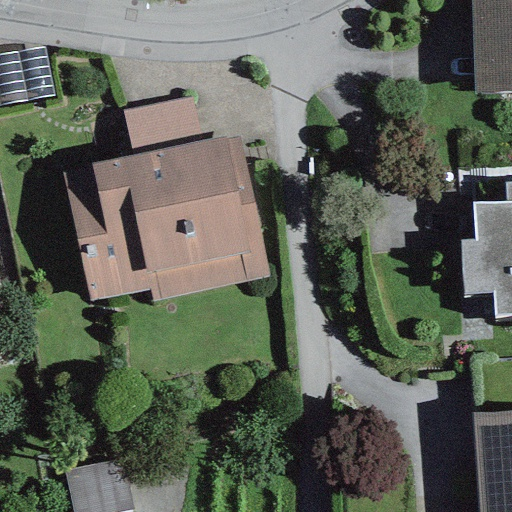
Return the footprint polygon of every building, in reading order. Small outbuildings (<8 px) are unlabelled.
[(511,0),(473,0),(480,111),(511,109),(511,0)] [(233,152),(64,191),(93,313),(262,274),(233,152)] [(511,209),(446,218),(464,362),(511,355),(511,209)] [(511,511),(511,439),(480,442),(486,511),(511,511)] [(73,476),(81,509),(130,498),(122,464),(73,476)]
